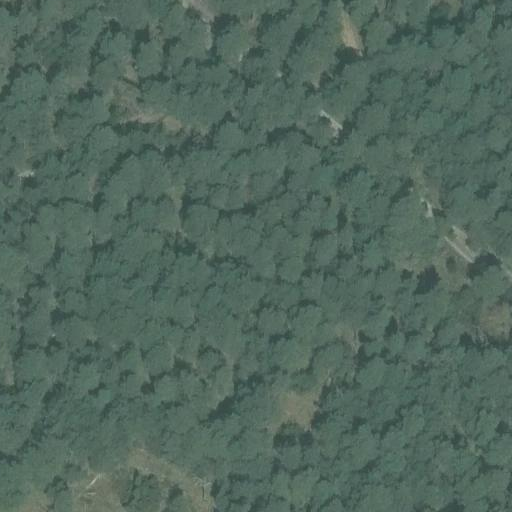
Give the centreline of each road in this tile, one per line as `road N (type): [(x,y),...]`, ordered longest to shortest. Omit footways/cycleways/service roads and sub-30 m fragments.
road 1 (track): [(511,280),(172,0)]
road 2 (track): [(295,101),(511,8)]
